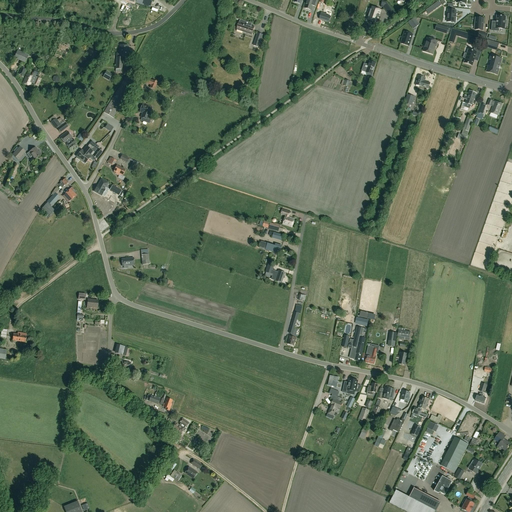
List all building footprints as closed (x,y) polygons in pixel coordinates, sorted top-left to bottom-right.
[(306,0),(304,9),(311,11),(313,3),(316,4),(317,0),(306,0)] [(383,8),(387,12),(391,9),(386,2),(382,1),(381,7),(383,8)] [(439,1),(430,8),(433,12),(442,5),(439,1)] [(372,7),(371,10),(370,10),(368,17),(369,17),(368,20),(375,22),(376,18),(378,19),(378,18),(379,18),(378,18),(378,17),(379,17),(378,17),(379,16),(380,16),(379,15),(381,10),(372,7)] [(448,10),(447,22),(455,23),(455,18),(456,18),(455,18),(455,16),(456,16),(455,16),(456,11),(455,11),(455,8),(449,7),(449,10),(448,10)] [(352,11),(344,9),(340,22),(349,24),(352,11)] [(319,19),(329,22),(331,14),(327,12),(326,14),(321,12),(319,19)] [(497,16),(496,22),(495,22),(495,23),(492,23),(493,22),(492,22),(491,31),(499,31),(499,29),(504,29),(505,25),(506,25),(506,21),(505,20),(505,17),(497,16)] [(412,21),(417,27),(420,25),(415,18),(412,21)] [(484,19),(475,18),(474,30),(483,31),(484,19)] [(237,31),(237,32),(243,34),(243,33),(252,35),(253,35),(255,28),(254,28),(251,28),(252,25),(237,21),(240,22),(239,24),(237,31)] [(456,36),(462,37),(463,32),(452,29),(448,41),(454,43),(456,36)] [(409,46),(412,35),(404,32),(401,44),(409,46)] [(258,35),(254,47),(259,49),(263,36),(258,35)] [(424,51),(432,54),(435,46),(436,47),(437,42),(436,42),(436,41),(428,39),(426,43),(425,43),(424,47),(425,47),(424,51)] [(487,40),(485,46),(497,50),(499,44),(487,40)] [(120,45),(119,53),(116,53),(115,69),(115,72),(121,72),(121,70),(122,70),(123,54),(127,54),(127,52),(129,53),(129,50),(128,50),(128,46),(120,45)] [(464,63),(472,66),(474,60),(475,60),(475,59),(478,60),(477,61),(478,62),(482,50),(475,48),(473,51),(468,50),(467,54),(465,53),(463,58),(465,59),(464,63)] [(15,57),(26,61),(29,54),(17,50),(15,57)] [(501,59),(494,57),(494,58),(493,58),(493,59),(493,60),(493,61),(492,60),(491,61),(490,66),(489,71),(497,73),(499,69),(499,67),(500,67),(499,67),(501,59)] [(375,64),(369,62),(368,65),(367,65),(365,72),(366,73),(366,75),(366,77),(365,76),(362,86),(368,88),(371,79),(371,78),(373,75),(372,74),(373,71),(375,64)] [(38,86),(41,79),(36,76),(36,77),(35,76),(35,75),(37,76),(39,72),(35,70),(33,73),(32,76),(27,74),(23,83),(29,86),(31,83),(38,86)] [(112,75),(106,72),(103,77),(109,81),(112,75)] [(126,76),(103,112),(113,118),(135,81),(126,76)] [(418,76),(415,85),(422,87),(428,89),(430,83),(424,82),(425,78),(418,76)] [(154,90),(157,82),(152,80),(151,80),(147,79),(145,83),(150,85),(149,88),(154,90)] [(475,93),(469,91),(465,103),(466,104),(466,106),(470,107),(470,105),(472,105),(475,93)] [(412,106),(415,97),(407,94),(404,104),(412,106)] [(494,101),(494,102),(489,100),(487,104),(492,106),(491,110),(490,113),(498,116),(499,113),(502,104),(494,101)] [(152,107),(142,104),(139,112),(142,113),(140,118),(147,120),(149,115),(152,107)] [(481,118),(486,105),(481,104),(476,116),(481,118)] [(473,119),(468,118),(464,129),(468,131),(473,119)] [(55,119),(49,124),(53,130),(59,126),(55,119)] [(60,133),(67,128),(68,127),(65,123),(63,120),(60,123),(62,125),(57,129),(60,133)] [(73,139),(72,140),(71,138),(72,138),(67,131),(60,137),(64,143),(67,141),(68,143),(66,144),(69,148),(76,143),(73,139)] [(83,151),(81,150),(76,157),(84,163),(90,157),(89,156),(90,154),(96,158),(102,152),(98,149),(97,150),(93,148),(96,145),(92,141),(90,144),(89,144),(86,147),(83,151)] [(18,149),(14,153),(12,155),(18,161),(25,152),(19,147),(18,149)] [(29,152),(27,154),(29,158),(32,156),(34,159),(42,154),(39,151),(38,151),(35,147),(29,152)] [(132,160),(122,155),(119,160),(130,164),(132,160)] [(113,166),(116,161),(110,157),(107,163),(113,166)] [(125,169),(116,165),(113,171),(116,173),(116,174),(119,176),(120,175),(122,176),(125,169)] [(65,179),(58,184),(62,188),(68,182),(65,179)] [(105,189),(104,189),(108,183),(101,179),(98,185),(97,185),(94,191),(101,196),(105,189)] [(109,191),(116,194),(119,189),(112,185),(109,191)] [(70,201),(76,195),(74,193),(76,192),(72,187),(64,194),(67,198),(66,199),(68,202),(70,201)] [(52,206),(60,197),(55,193),(47,202),(52,206)] [(42,209),(49,216),(54,210),(47,203),(42,209)] [(283,224),(292,227),(294,219),(289,217),(290,212),(282,209),(281,214),(285,216),(283,224)] [(262,227),(283,233),(284,229),(279,228),(280,225),(274,223),(273,226),(270,225),(270,223),(264,221),(262,221),(261,224),(263,225),(262,227)] [(283,235),(270,232),(269,235),(272,236),(272,238),(281,241),(283,235)] [(275,246),(261,241),(259,248),(273,252),(275,246)] [(149,264),(148,254),(141,255),(142,265),(149,264)] [(127,266),(130,266),(134,265),(133,258),(129,258),(122,259),(122,266),(124,266),(124,267),(127,267),(127,266)] [(281,283),(285,273),(278,271),(278,272),(275,271),(275,270),(273,270),(274,266),(268,264),(265,272),(273,275),(272,277),(276,278),(275,280),(281,283)] [(306,296),(296,293),(294,299),(304,301),(306,296)] [(88,299),(87,308),(89,308),(90,307),(97,308),(98,300),(88,299)] [(293,334),(294,328),(298,313),(300,314),(302,314),(303,312),(301,311),(302,307),(296,305),(295,312),(289,333),(290,333),(293,334)] [(376,313),(361,310),(360,316),(371,319),(371,321),(374,322),(376,313)] [(365,338),(362,337),(361,337),(363,328),(357,327),(353,340),(352,346),(349,358),(354,359),(354,360),(359,361),(363,345),(364,341),(365,338)] [(290,333),(289,336),(287,344),(293,345),(296,338),(298,329),(294,328),(293,334),(290,333)] [(410,331),(398,330),(397,339),(409,341),(410,331)] [(351,333),(345,332),(343,342),(348,344),(351,333)] [(389,332),(387,347),(391,348),(395,348),(396,333),(389,332)] [(12,340),(25,342),(26,334),(22,333),(22,335),(13,334),(12,340)] [(127,347),(118,345),(116,353),(122,354),(123,350),(126,351),(127,347)] [(374,365),(376,356),(376,354),(378,354),(380,347),(369,345),(366,355),(367,356),(365,363),(374,365)] [(405,365),(407,354),(400,352),(399,357),(400,357),(398,364),(405,365)] [(128,370),(130,362),(119,360),(119,359),(114,358),(112,363),(121,365),(120,368),(128,370)] [(330,376),(328,385),(336,387),(338,378),(330,376)] [(347,390),(347,394),(354,395),(355,392),(359,392),(362,386),(356,385),(357,381),(349,379),(347,390)] [(372,383),(371,386),(368,386),(367,394),(373,395),(373,392),(376,393),(378,385),(372,383)] [(481,383),(479,391),(484,393),(485,389),(486,390),(488,385),(481,383)] [(385,387),(382,398),(389,399),(392,388),(385,387)] [(401,399),(405,400),(404,403),(407,404),(408,401),(409,397),(410,393),(403,391),(401,399)] [(486,398),(483,397),(483,394),(480,393),(479,395),(477,395),(475,400),(484,403),(486,398)] [(160,398),(151,395),(148,401),(158,405),(160,398)] [(419,405),(418,407),(425,410),(426,407),(429,399),(422,396),(419,405)] [(351,397),(346,406),(350,408),(355,399),(351,397)] [(169,410),(171,404),(170,404),(172,400),(166,398),(164,404),(164,403),(163,406),(166,407),(165,409),(169,410)] [(342,403),(333,399),(330,405),(331,405),(327,413),(326,417),(332,419),(334,415),(335,413),(337,407),(340,409),(342,403)] [(374,406),(371,413),(378,416),(381,408),(374,406)] [(412,413),(418,415),(419,416),(421,413),(419,412),(420,409),(414,407),(412,413)] [(362,408),(358,419),(365,422),(370,410),(362,408)] [(445,418),(433,412),(431,417),(443,422),(445,418)] [(405,419),(408,414),(404,413),(402,418),(402,420),(401,420),(400,422),(397,420),(396,423),(394,423),(393,426),(396,428),(395,429),(399,431),(404,421),(404,422),(405,419)] [(180,423),(179,425),(175,422),(171,428),(174,431),(181,435),(185,429),(184,428),(185,426),(186,427),(189,423),(183,419),(180,423)] [(417,436),(420,428),(415,425),(412,434),(417,436)] [(381,433),(388,436),(390,430),(383,427),(381,433)] [(181,438),(172,431),(169,435),(179,442),(181,438)] [(500,432),(494,439),(499,443),(497,447),(499,449),(500,447),(505,451),(510,443),(503,439),(505,435),(500,432)] [(440,465),(454,472),(468,444),(454,437),(440,465)] [(469,446),(482,453),(484,450),(476,446),(478,441),(473,438),(469,446)] [(191,464),(199,469),(202,465),(194,459),(191,464)] [(475,460),(469,469),(476,473),(482,464),(475,460)] [(197,472),(189,467),(185,473),(193,478),(197,472)] [(459,480),(464,472),(459,469),(454,477),(459,480)] [(172,477),(178,481),(181,476),(176,472),(172,477)] [(434,491),(438,493),(440,493),(445,495),(452,482),(442,476),(434,491)] [(35,487),(43,489),(46,490),(47,487),(44,486),(45,483),(42,482),(43,479),(38,478),(35,487)] [(435,511),(441,502),(414,488),(409,497),(396,490),(389,504),(404,511),(435,511)] [(467,511),(469,511),(474,504),(472,503),(473,499),(476,495),(468,491),(466,496),(468,497),(467,500),(466,500),(461,509),(467,511)] [(65,511),(81,511),(77,501),(63,506),(65,511)]
